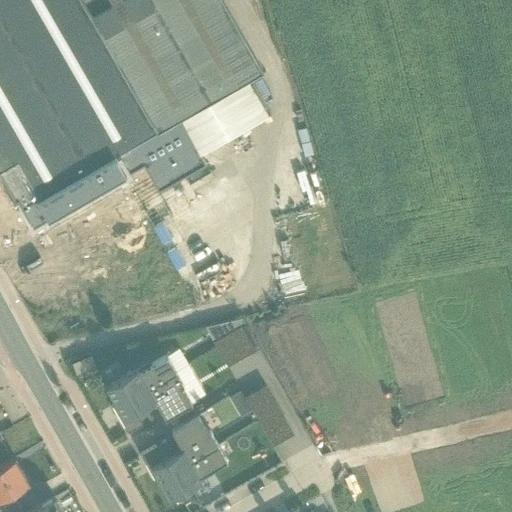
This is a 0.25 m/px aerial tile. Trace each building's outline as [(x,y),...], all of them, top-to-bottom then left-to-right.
[(230,0),(0,0),(0,177),(34,237),(131,182),(142,200),(203,164),(188,137),(279,84),(230,0)] [(238,196),(264,179),(258,170),(232,187),(238,196)] [(64,263),(100,242),(86,217),(50,238),(64,263)] [(206,251),(192,257),(203,283),(217,277),(206,251)] [(300,280),(305,295),(324,288),(319,273),(300,280)] [(98,370),(117,363),(113,353),(94,360),(98,370)] [(154,399),(146,385),(175,369),(167,354),(149,363),(147,360),(123,373),(141,405),(144,403),(145,404),(154,399)] [(154,399),(163,416),(190,402),(180,385),(183,383),(175,369),(146,385),(154,399)] [(127,431),(152,417),(145,404),(144,403),(141,405),(123,373),(105,384),(121,414),(118,416),(127,431)] [(287,381),(266,393),(297,441),(317,429),(287,381)] [(188,459),(217,443),(209,429),(206,431),(197,413),(171,427),(181,446),(188,459)] [(164,439),(139,452),(147,468),(150,466),(168,496),(186,486),(168,454),(171,453),(171,452),(164,439)] [(171,453),(168,454),(186,486),(201,478),(198,474),(226,459),(217,443),(188,459),(181,446),(171,452),(171,453)] [(0,493),(21,482),(7,455),(0,458),(0,493)] [(56,511),(49,500),(25,511),(56,511)]
